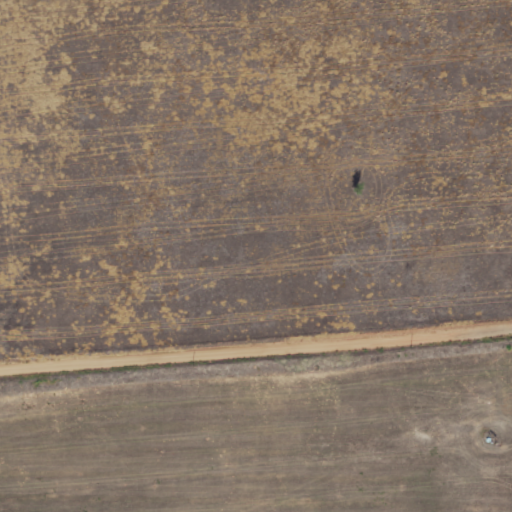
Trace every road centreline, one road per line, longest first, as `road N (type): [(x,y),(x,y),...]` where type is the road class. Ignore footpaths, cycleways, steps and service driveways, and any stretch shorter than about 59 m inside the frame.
road 1 (residential): [(0,367),(511,324)]
road 2 (residential): [(511,83),(63,108)]
